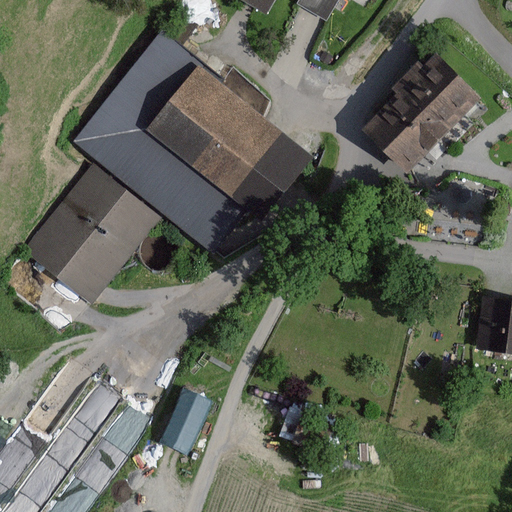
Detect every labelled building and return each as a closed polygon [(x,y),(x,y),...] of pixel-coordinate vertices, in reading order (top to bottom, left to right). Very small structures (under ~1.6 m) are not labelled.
[(251,0),(269,10),(275,0),(251,0)] [(435,54),(367,127),(410,167),(478,95),(435,54)] [(199,73),(154,130),(260,214),(305,157),(199,73)] [(101,166),(34,250),(95,298),(162,214),(101,166)] [(456,192),(456,195),(457,199),(460,202),(464,203),(467,203),(471,201),(473,199),(474,196),(474,192),(473,189),(470,187),(467,185),(464,185),(461,186),(458,188),(456,192)] [(483,346),(491,347),(490,353),(511,356),(511,303),(489,300),(483,346)] [(187,376),(166,434),(194,445),(216,387),(187,376)] [(309,411),(298,442),(327,452),(338,421),(309,411)]
